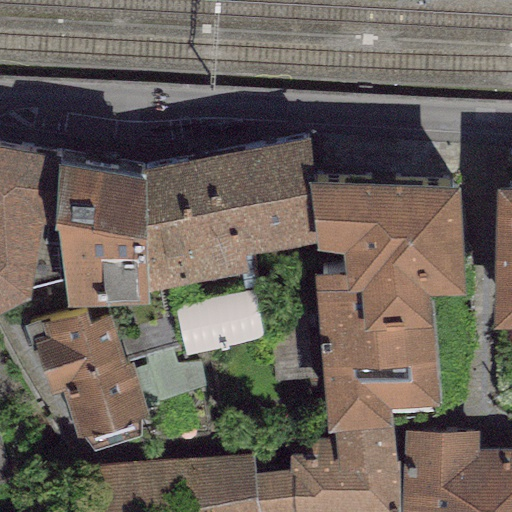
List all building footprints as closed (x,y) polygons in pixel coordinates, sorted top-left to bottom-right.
[(318,213),(307,145),(302,117),(143,148),(148,264),(246,247),(243,231),(318,216),(318,213)] [(0,300),(64,277),(52,126),(0,118),(0,300)] [(148,264),(143,148),(143,142),(52,126),(64,277),(148,264)] [(458,152),(307,145),(318,213),(346,215),(345,242),(314,245),(327,394),(389,390),(389,374),(440,372),(428,253),(463,252),(458,152)] [(511,157),(496,157),(492,291),(511,291),(511,157)] [(254,278),(172,296),(183,342),(265,323),(254,278)] [(76,414),(84,411),(95,424),(139,409),(139,394),(147,392),(131,343),(124,345),(108,294),(88,300),(85,289),(42,302),(47,318),(37,322),(52,370),(61,367),(76,414)] [(390,393),(334,396),(336,430),(290,433),(291,452),(294,496),(294,501),(395,499),(390,393)] [(479,417),(405,415),(402,511),(511,511),(511,434),(478,434),(479,417)] [(253,440),(87,457),(96,511),(166,511),(170,511),(261,511),(262,511),(259,500),(255,456),(253,440)] [(294,496),(291,452),(274,454),(255,456),(259,500),(281,498),(294,496)]
